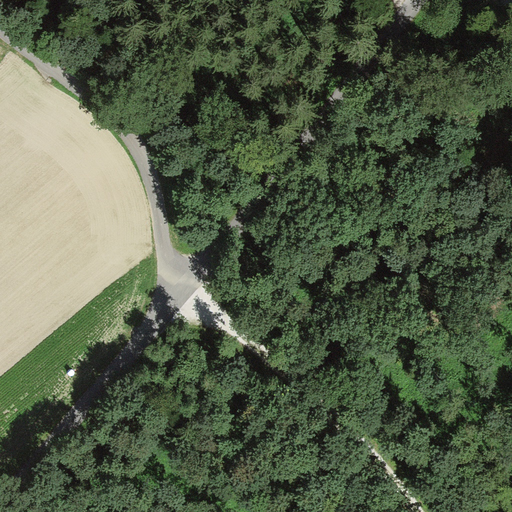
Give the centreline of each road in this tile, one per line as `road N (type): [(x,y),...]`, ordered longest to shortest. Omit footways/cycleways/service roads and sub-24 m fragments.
road 1 (unclassified): [(419,0),(181,292)]
road 2 (unclassified): [(181,292),(133,139),(0,29)]
road 3 (track): [(418,511),(289,376),(181,292)]
road 4 (unclassified): [(181,292),(0,500)]
